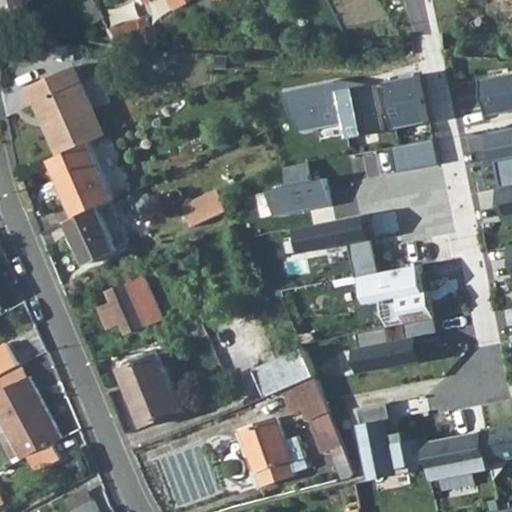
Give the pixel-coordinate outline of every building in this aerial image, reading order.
[(87,25),(99,18),(87,0),(77,0),(73,3),(87,25)] [(183,0),(135,0),(137,4),(143,0),(159,0),(166,11),(183,0)] [(147,43),(142,20),(121,25),(126,48),(147,43)] [(114,30),(110,26),(105,29),(108,34),(114,30)] [(105,29),(88,27),(86,43),(116,47),(108,34),(105,29)] [(63,154),(97,139),(107,135),(76,66),(28,88),(35,103),(39,101),(63,154)] [(424,71),(389,78),(399,126),(434,119),(424,71)] [(511,72),(487,77),(493,109),(511,105),(511,72)] [(341,79),(286,90),(304,129),(350,120),(343,87),(341,79)] [(382,79),(343,87),(350,120),(353,135),(393,126),(382,79)] [(511,124),(492,128),(499,160),(503,159),(508,181),(511,180),(511,124)] [(437,137),(394,147),(399,171),(442,162),(437,137)] [(113,201),(124,197),(97,139),(63,154),(48,161),(76,219),(113,201)] [(310,161),(288,165),(291,183),(273,187),(279,215),(335,204),(329,176),(314,179),(310,161)] [(511,180),(508,181),(502,182),(508,215),(511,213),(511,180)] [(220,189),(185,203),(194,226),(229,212),(220,189)] [(113,201),(76,219),(67,223),(86,263),(117,249),(115,247),(131,240),(113,201)] [(371,212),(301,224),(305,250),(353,242),(359,275),(365,274),(381,271),(371,212)] [(184,262),(201,255),(197,244),(179,251),(184,262)] [(381,271),(365,274),(369,299),(402,293),(407,322),(439,316),(434,288),(429,288),(424,263),(381,271)] [(127,333),(164,319),(145,277),(110,291),(114,302),(122,322),(127,333)] [(264,304),(254,281),(238,288),(247,309),(264,304)] [(122,322),(114,302),(99,308),(107,327),(122,322)] [(439,316),(407,322),(409,332),(390,335),(388,326),(358,332),(365,369),(424,357),(420,334),(441,330),(439,316)] [(204,323),(164,337),(169,349),(209,335),(204,323)] [(0,375),(20,364),(9,341),(0,345),(0,375)] [(269,396),(283,390),(317,376),(306,348),(258,369),(269,396)] [(142,420),(182,405),(161,354),(121,370),(142,420)] [(20,364),(0,375),(0,391),(30,376),(23,363),(20,364)] [(57,424),(31,375),(30,376),(0,391),(0,414),(16,446),(57,424)] [(310,423),(332,414),(317,376),(283,390),(292,413),(304,409),(310,423)] [(233,392),(209,403),(215,418),(240,409),(241,409),(233,392)] [(390,401),(361,407),(375,476),(403,470),(402,464),(430,458),(427,440),(426,436),(412,439),(410,429),(397,431),(390,401)] [(348,455),(347,452),(332,414),(310,423),(322,454),(331,450),(336,460),(348,455)] [(262,486),(310,468),(298,436),(286,441),(277,420),(243,432),(262,486)] [(511,422),(486,428),(493,460),(511,455),(511,422)] [(64,438),(57,424),(16,446),(24,459),(64,438)] [(486,428),(427,440),(430,458),(435,475),(493,463),(493,460),(486,428)] [(71,511),(93,501),(86,487),(64,498),(71,511)] [(71,511),(100,511),(94,501),(93,501),(71,511)]
